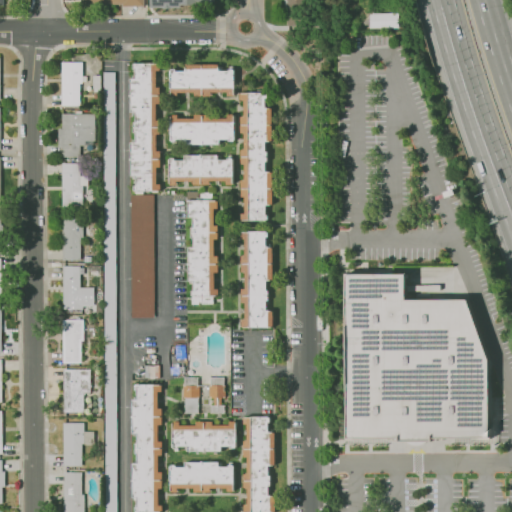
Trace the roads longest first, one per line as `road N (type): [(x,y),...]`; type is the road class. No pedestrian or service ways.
road 1 (residential): [(33,511),(33,63),(48,30),(47,0)]
road 2 (residential): [(312,511),(302,93),(291,61),(257,35)]
road 3 (residential): [(0,30),(229,29)]
road 4 (motorway): [(453,15),(511,191)]
